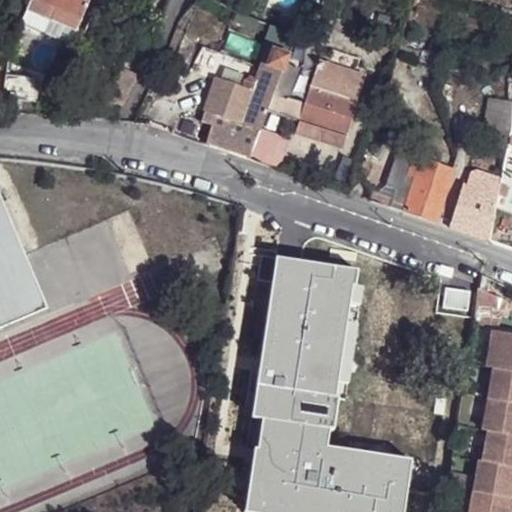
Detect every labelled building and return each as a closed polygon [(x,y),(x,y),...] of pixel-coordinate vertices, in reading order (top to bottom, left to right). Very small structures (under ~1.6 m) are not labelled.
[(31,0),(29,6),(78,29),(90,0),(31,0)] [(281,17),(277,27),(287,32),(291,22),(281,17)] [(255,80),(262,82),(273,51),(266,49),(255,80)] [(262,82),(274,88),(284,62),(286,57),(273,51),(262,82)] [(270,101),(266,112),(298,123),(344,138),(363,78),(317,62),(304,104),(286,98),(298,67),(284,62),(274,88),(270,101)] [(224,72),(220,83),(236,88),(240,78),(224,72)] [(4,100),(36,103),(37,79),(24,78),(6,76),(4,100)] [(241,90),(270,101),(274,88),(262,82),(255,80),(249,79),(243,83),(241,90)] [(248,161),(259,132),(266,112),(270,101),(241,90),(236,88),(220,83),(216,81),(202,121),(212,125),(204,146),(248,161)] [(4,100),(4,115),(39,117),(40,104),(36,103),(4,100)] [(481,131),(505,135),(510,106),(485,102),(481,131)] [(344,138),(298,123),(294,135),(340,151),(344,138)] [(248,161),(277,170),(287,143),(259,132),(248,161)] [(370,200),(388,207),(388,208),(435,224),(452,170),(397,150),(385,184),(396,188),(394,197),(378,191),(371,189),(368,198),(370,200)] [(468,187),(496,198),(498,181),(473,172),(468,187)] [(385,184),(378,191),(394,197),(396,188),(385,184)] [(450,230),(489,243),(496,198),(468,187),(464,186),(450,230)] [(0,332),(43,315),(0,212),(0,332)] [(356,272),(275,258),(252,418),(261,421),(258,450),(253,448),(244,511),(403,511),(411,461),(327,447),(328,430),(334,431),(339,399),(334,399),(351,285),(354,286),(356,272)] [(473,291),(469,317),(499,322),(504,296),(473,291)] [(511,335),(491,332),(485,368),(492,369),(511,372),(511,335)] [(511,372),(492,369),(486,400),(511,404),(511,372)] [(511,404),(486,400),(481,431),(486,432),(511,436),(511,404)] [(511,436),(486,432),(482,463),(511,468),(511,436)] [(511,468),(482,463),(478,462),(472,493),(511,500),(511,468)] [(511,511),(511,500),(472,493),(469,511),(511,511)]
